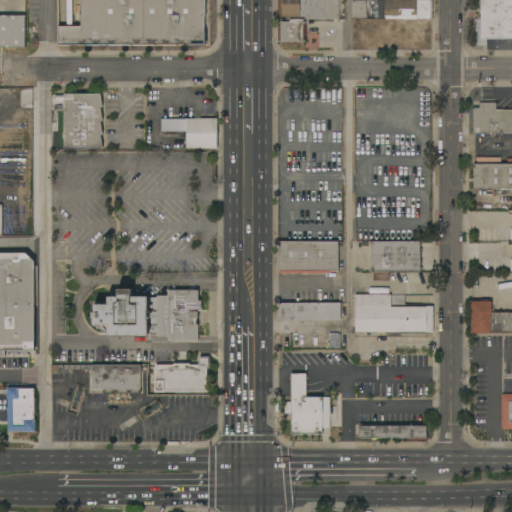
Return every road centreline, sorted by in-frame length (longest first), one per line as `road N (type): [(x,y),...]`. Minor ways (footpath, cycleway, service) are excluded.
road 1 (residential): [(45,70),(511,69)]
road 2 (residential): [(451,464),(449,0)]
road 3 (primary): [(262,493),(511,493)]
road 4 (primary): [(235,465),(0,466)]
road 5 (primary): [(36,494),(236,493)]
road 6 (primary): [(415,465),(250,465)]
